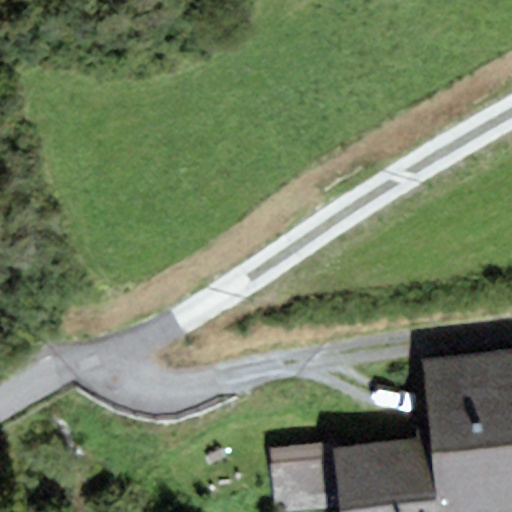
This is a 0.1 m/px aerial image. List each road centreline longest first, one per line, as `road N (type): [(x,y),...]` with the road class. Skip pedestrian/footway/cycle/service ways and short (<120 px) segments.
road 1 (track): [(511,117),(113,345)]
road 2 (track): [(113,345),(157,372),(511,326)]
road 3 (track): [(113,345),(0,406)]
